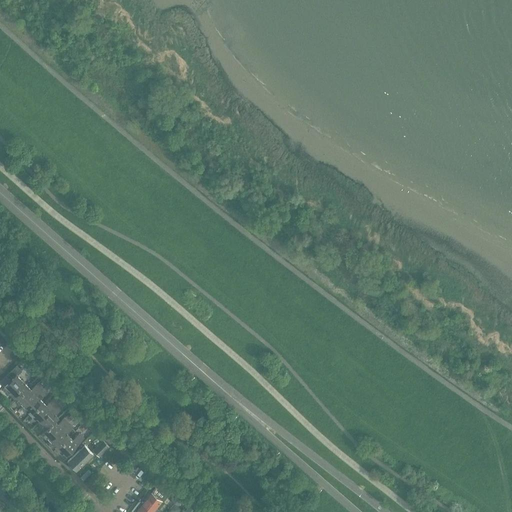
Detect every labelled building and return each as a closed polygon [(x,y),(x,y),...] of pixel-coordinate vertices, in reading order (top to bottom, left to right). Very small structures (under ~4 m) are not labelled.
[(28,386),(17,375),(22,371),(16,365),(6,375),(10,380),(3,386),(15,398),(28,386)] [(42,379),(38,384),(42,388),(46,383),(42,379)] [(42,388),(38,384),(31,390),(28,386),(15,398),(23,406),(42,388)] [(30,414),(43,402),(40,398),(46,393),(42,388),(23,406),(30,414)] [(38,422),(56,403),(60,399),(56,395),(52,399),(53,399),(46,405),(43,402),(30,414),(38,422)] [(45,430),(54,421),(58,418),(54,413),(61,408),(56,403),(38,422),(45,430)] [(49,441),(68,422),(64,418),(58,425),(54,421),(45,430),(42,433),(49,441)] [(56,449),(69,436),(66,433),(73,427),(68,422),(49,441),(56,449)] [(64,457),(83,438),(79,433),(72,439),(69,436),(56,449),(64,457)] [(98,457),(109,446),(103,441),(93,451),(98,457)] [(76,470),(93,454),(82,443),(79,447),(81,449),(68,462),(76,470)] [(169,491),(156,481),(153,484),(156,487),(166,495),(169,491)] [(156,487),(152,492),(163,500),(166,495),(156,487)] [(153,511),(155,511),(163,500),(152,492),(136,511),(153,511)]
